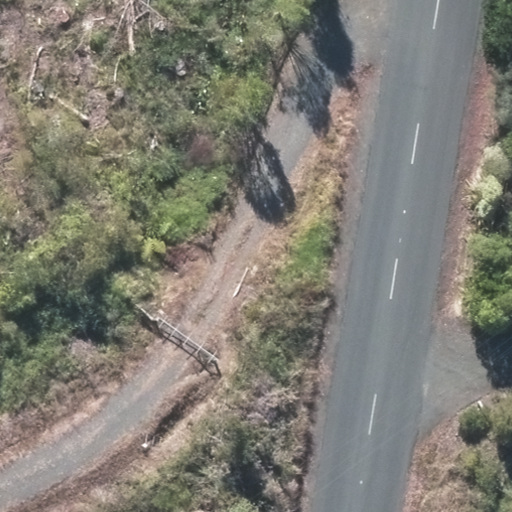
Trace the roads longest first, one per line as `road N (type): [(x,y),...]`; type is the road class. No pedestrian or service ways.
road 1 (track): [(0,491),(16,489),(169,376),(234,255),(315,53),(353,17),(447,8)]
road 2 (unclassified): [(365,511),(448,0)]
